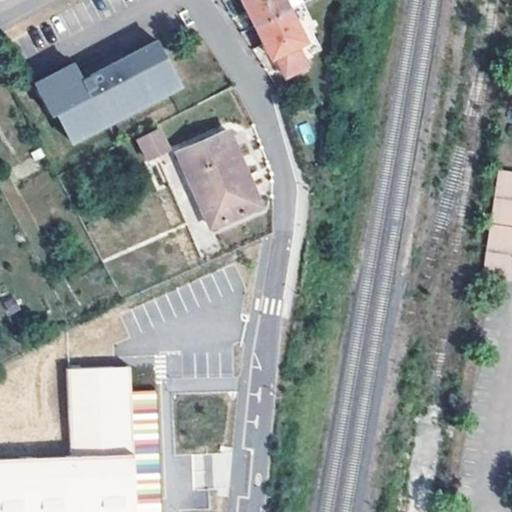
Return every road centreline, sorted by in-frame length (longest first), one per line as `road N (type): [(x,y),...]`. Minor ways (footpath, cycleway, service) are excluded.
road 1 (residential): [(283,170),(286,207),(255,511)]
road 2 (residential): [(283,170),(253,92),(194,0)]
